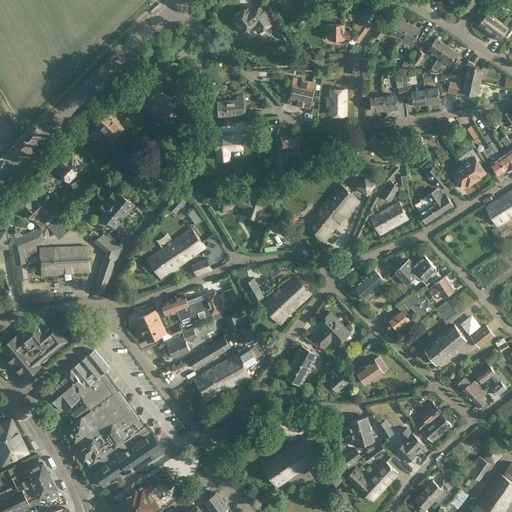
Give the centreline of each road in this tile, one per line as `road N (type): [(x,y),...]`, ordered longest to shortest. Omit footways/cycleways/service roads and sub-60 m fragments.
road 1 (residential): [(511,101),(400,123),(316,127),(280,114),(206,42)]
road 2 (tertiary): [(0,184),(173,7)]
road 3 (residential): [(477,417),(327,287)]
road 4 (residential): [(218,444),(327,287)]
road 5 (residential): [(218,444),(196,429),(110,319)]
road 6 (residential): [(109,305),(125,248),(181,179)]
road 7 (residential): [(181,179),(204,105),(198,55),(206,42)]
road 8 (unclassified): [(109,305),(235,259)]
road 9 (secondary): [(81,511),(73,484),(19,395)]
road 10 (residential): [(388,511),(477,417)]
road 11 (residential): [(425,234),(511,327)]
